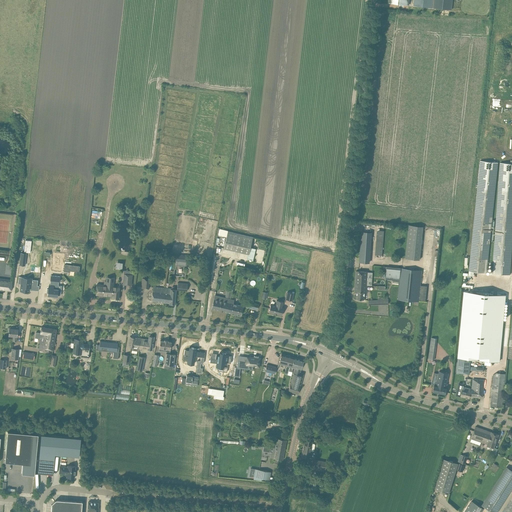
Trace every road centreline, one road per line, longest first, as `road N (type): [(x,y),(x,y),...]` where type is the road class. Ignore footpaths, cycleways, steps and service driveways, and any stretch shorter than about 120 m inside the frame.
road 1 (unclassified): [(323,351),(339,306),(374,0)]
road 2 (tertiary): [(323,351),(275,337),(0,307)]
road 3 (tertiary): [(511,423),(401,393),(331,354)]
road 4 (unclassified): [(279,511),(299,419),(331,354)]
road 5 (track): [(415,398),(433,272)]
